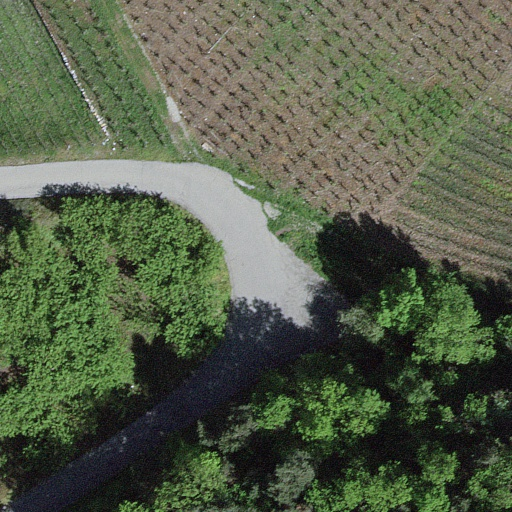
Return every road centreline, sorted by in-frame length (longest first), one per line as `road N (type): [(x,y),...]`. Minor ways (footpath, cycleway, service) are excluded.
road 1 (track): [(232,208),(260,323),(226,387),(127,453),(1,511)]
road 2 (track): [(0,182),(180,183),(232,208)]
